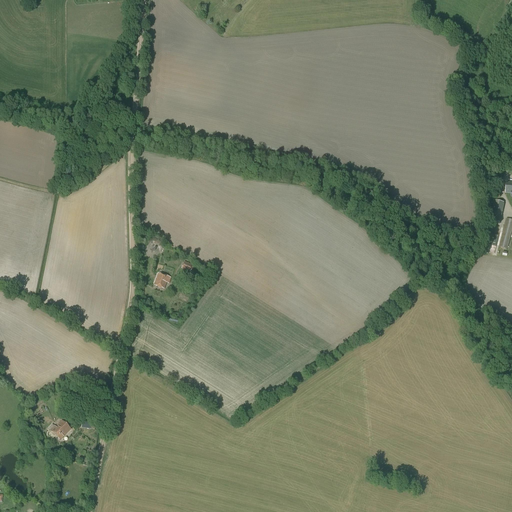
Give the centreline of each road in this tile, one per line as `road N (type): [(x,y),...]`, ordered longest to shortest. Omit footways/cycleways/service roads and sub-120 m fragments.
road 1 (track): [(143,0),(131,162),(133,286),(88,511)]
road 2 (track): [(0,179),(68,190),(129,149)]
